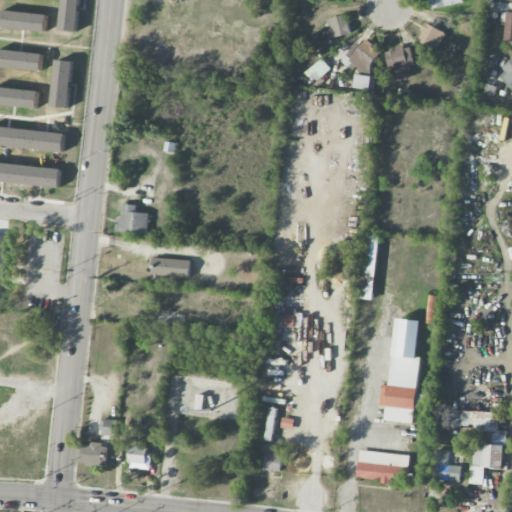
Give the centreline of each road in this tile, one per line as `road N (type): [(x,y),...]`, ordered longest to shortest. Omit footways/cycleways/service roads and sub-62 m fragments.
road 1 (secondary): [(61,499),(112,0)]
road 2 (secondary): [(180,511),(0,494)]
